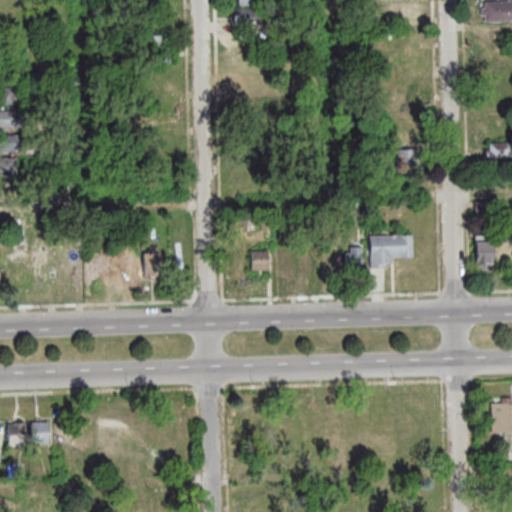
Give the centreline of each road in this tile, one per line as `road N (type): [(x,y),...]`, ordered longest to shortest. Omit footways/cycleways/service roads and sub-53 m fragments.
road 1 (secondary): [(511,310),(0,326)]
road 2 (secondary): [(0,377),(511,362)]
road 3 (residential): [(215,511),(201,0)]
road 4 (residential): [(460,511),(448,0)]
